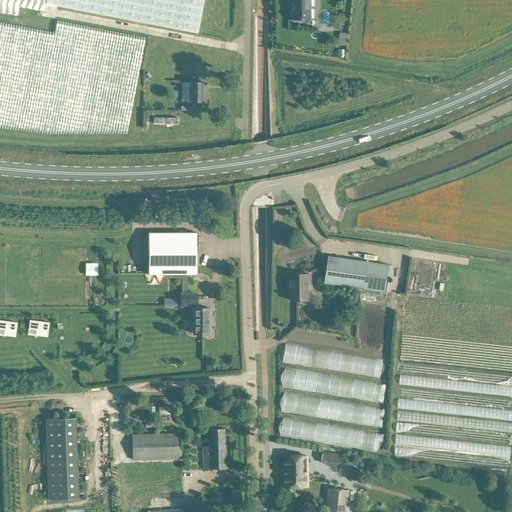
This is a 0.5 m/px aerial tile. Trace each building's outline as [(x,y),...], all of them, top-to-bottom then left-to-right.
[(0,0),(0,12),(18,16),(20,8),(44,12),(46,4),(188,31),(198,33),(204,0),(0,0)] [(290,0),(290,5),(292,5),(292,20),(310,20),(309,0),(290,0)] [(309,0),(310,20),(319,20),(319,0),(309,0)] [(56,20),(51,32),(0,22),(0,129),(1,130),(51,134),(127,135),(143,37),(56,20)] [(341,34),(340,45),(347,46),(348,35),(341,34)] [(205,83),(195,83),(189,83),(189,102),(205,102),(205,83)] [(197,233),(187,233),(148,233),(148,274),(197,274),(197,233)] [(388,265),(338,258),(328,256),(324,284),(384,293),(388,265)] [(433,263),(415,261),(409,295),(427,298),(433,263)] [(290,283),(290,289),(290,300),(308,300),(308,284),(311,284),(311,274),(289,274),(288,283),(290,283)] [(197,294),(181,294),(181,306),(186,306),(186,311),(194,311),(194,321),(194,334),(210,334),(210,308),(197,308),(197,294)] [(434,312),(427,316),(429,321),(437,317),(434,312)] [(470,325),(470,317),(447,316),(446,325),(470,325)] [(443,328),(443,337),(472,338),(472,329),(443,328)] [(290,353),(364,364),(366,351),(292,341),(290,353)] [(469,342),(441,341),(441,348),(468,350),(469,342)] [(407,349),(406,355),(424,358),(425,352),(407,349)] [(466,362),(466,354),(443,353),(443,360),(466,362)] [(291,365),(290,377),(371,390),(379,391),(381,379),(291,365)] [(464,397),(465,388),(403,385),(402,393),(464,397)] [(386,416),(388,404),(291,390),(289,402),(386,416)] [(401,405),(463,408),(463,400),(401,397),(401,405)] [(159,415),(170,415),(169,406),(159,407),(159,415)] [(401,411),(400,417),(460,421),(461,413),(416,410),(416,412),(401,411)] [(384,441),(386,429),(290,415),(288,427),(384,441)] [(79,499),(76,418),(45,419),(48,500),(79,499)] [(461,433),(461,424),(401,420),(400,429),(461,433)] [(224,429),(214,429),(210,429),(210,446),(203,447),(204,470),(228,469),(227,446),(225,446),(224,429)] [(181,434),(132,435),(132,460),(181,459),(181,434)] [(349,460),(349,449),(330,448),(329,459),(349,460)] [(306,456),(298,456),(284,456),(284,487),(307,487),(306,473),(306,456)] [(148,463),(149,498),(183,497),(181,462),(148,463)] [(346,511),(348,500),(349,490),(328,488),(325,511),(346,511)] [(215,506),(220,506),(223,503),(223,498),(220,495),(215,495),(212,498),(212,503),(215,506)]
